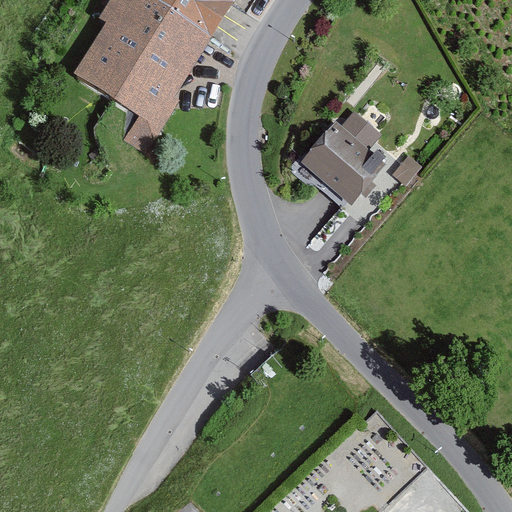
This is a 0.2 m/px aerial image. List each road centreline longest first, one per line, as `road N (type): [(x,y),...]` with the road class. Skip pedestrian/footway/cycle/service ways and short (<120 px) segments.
road 1 (unclassified): [(505,511),(463,457),(317,309),(272,249)]
road 2 (residential): [(272,249),(114,511)]
road 3 (unclassified): [(272,249),(248,184),(243,127),(255,72),(295,0)]
